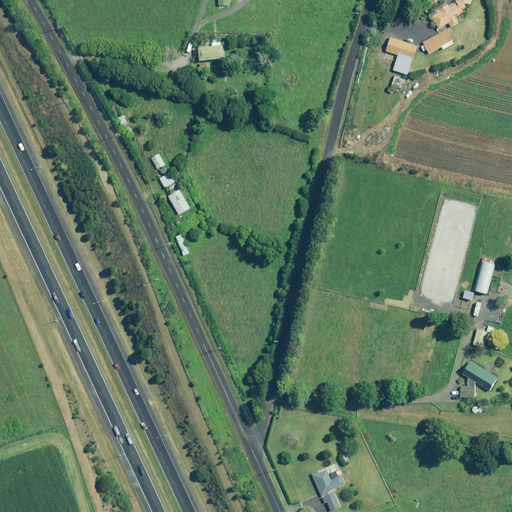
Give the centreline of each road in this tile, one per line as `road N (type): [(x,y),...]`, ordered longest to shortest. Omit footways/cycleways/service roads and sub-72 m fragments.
road 1 (unclassified): [(252,444),(107,129),(31,0)]
road 2 (unclassified): [(372,0),(252,444)]
road 3 (motorway): [(0,108),(187,511)]
road 4 (motorway): [(157,511),(0,172)]
